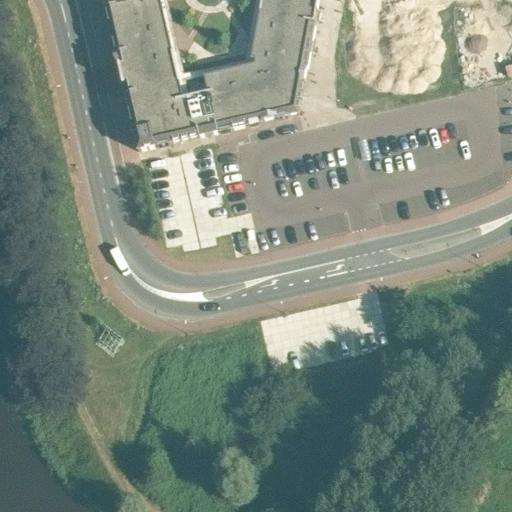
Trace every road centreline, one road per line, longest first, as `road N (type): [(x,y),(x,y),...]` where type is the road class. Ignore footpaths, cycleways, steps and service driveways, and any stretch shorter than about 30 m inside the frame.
road 1 (secondary): [(159,292),(224,305),(442,256),(511,217)]
road 2 (secondary): [(511,215),(159,292)]
road 3 (secondary): [(159,292),(128,261),(109,215),(58,0)]
road 4 (unknown): [(319,140),(278,0)]
